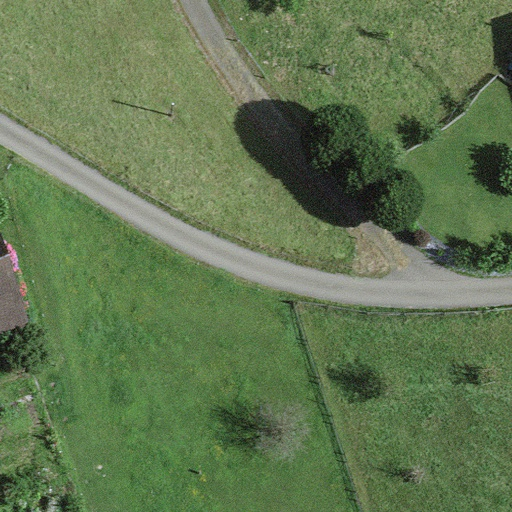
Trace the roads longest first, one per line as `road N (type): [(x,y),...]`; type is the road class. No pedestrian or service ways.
road 1 (residential): [(0,116),(233,269),(321,296),(447,308),(511,302)]
road 2 (track): [(447,308),(246,96),(201,0)]
